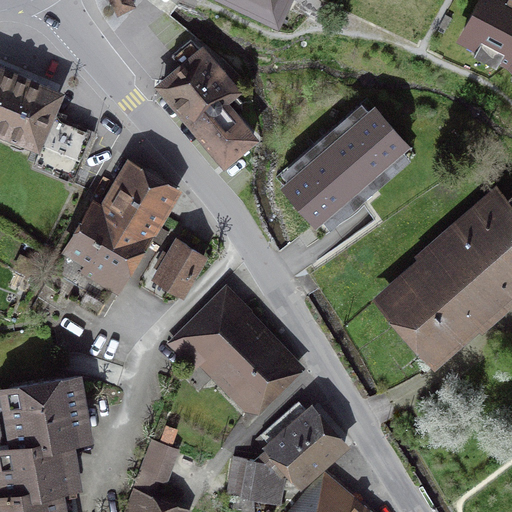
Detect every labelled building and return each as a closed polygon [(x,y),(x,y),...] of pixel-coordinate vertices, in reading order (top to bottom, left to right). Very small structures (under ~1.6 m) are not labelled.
[(132,5),(129,0),(112,0),(118,12),(132,5)] [(288,0),(228,0),(277,23),(288,0)] [(511,0),(481,0),(462,37),(479,47),(483,39),(499,48),(495,55),(510,63),(511,64),(511,0)] [(191,40),(173,55),(183,67),(162,85),(225,160),(251,139),(221,101),(235,90),(202,51),(201,52),(191,40)] [(42,88),(38,87),(38,88),(28,84),(29,83),(26,81),(25,83),(16,79),(16,77),(13,76),(12,78),(3,74),(4,72),(0,71),(0,127),(42,144),(82,161),(94,132),(48,112),(57,95),(41,90),(42,88)] [(374,107),(283,185),(316,223),(407,145),(374,107)] [(82,161),(42,144),(33,165),(73,182),(82,161)] [(106,213),(92,205),(31,309),(56,324),(71,299),(97,314),(170,191),(132,168),(106,213)] [(511,280),(511,197),(392,301),(434,348),(511,280)] [(182,293),(205,255),(178,239),(155,277),(182,293)] [(228,391),(246,410),(291,366),(225,299),(175,348),(194,368),(209,353),(237,382),(228,391)] [(86,435),(75,376),(6,388),(17,446),(0,448),(0,460),(6,494),(0,494),(0,511),(60,511),(56,486),(62,485),(60,474),(71,472),(70,469),(72,468),(67,439),(86,435)] [(256,459),(237,456),(230,492),(275,500),(278,474),(299,472),(302,476),(325,456),(329,460),(342,448),(310,412),(306,415),(296,403),(256,438),(266,450),(256,459)] [(135,488),(125,511),(170,511),(139,500),(150,471),(165,477),(175,451),(151,441),(133,487),(135,488)] [(355,511),(324,485),(301,511),(355,511)]
